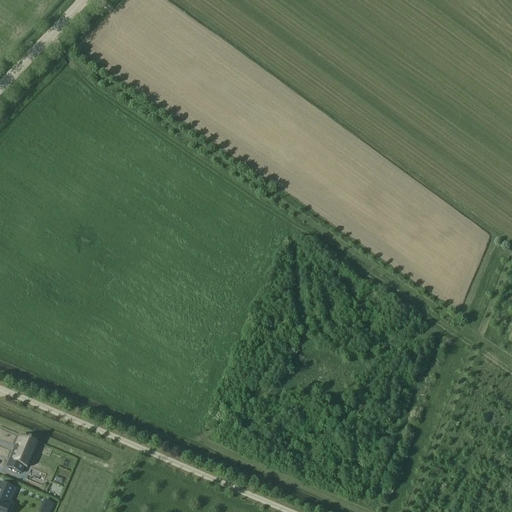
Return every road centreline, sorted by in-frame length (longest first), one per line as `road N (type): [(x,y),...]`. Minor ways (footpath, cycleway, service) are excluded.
road 1 (unclassified): [(290,511),(0,388)]
road 2 (unclassified): [(0,87),(83,0)]
